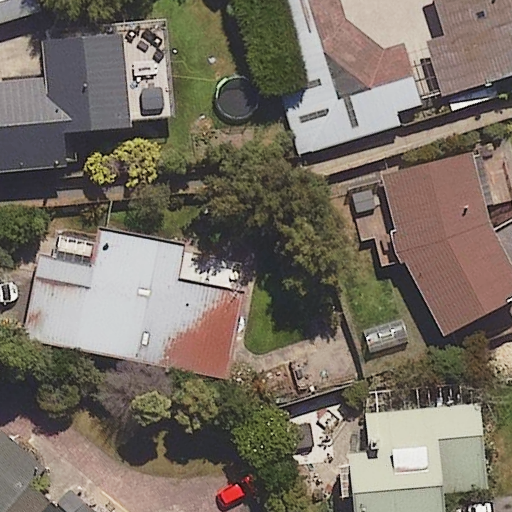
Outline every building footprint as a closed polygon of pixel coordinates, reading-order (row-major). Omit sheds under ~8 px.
[(0,0),(0,17),(41,5),(39,0),(0,0)] [(290,0),(318,76),(275,91),(299,159),(401,124),(394,106),(422,96),(402,39),(366,51),(348,0),(290,0)] [(511,0),(438,0),(446,23),(420,32),(441,91),(511,66),(511,0)] [(66,124),(132,120),(127,27),(44,31),(46,74),(0,76),(0,165),(68,161),(66,124)] [(511,297),(511,251),(488,205),(475,145),(381,165),(396,236),(446,331),(511,297)] [(178,277),(185,242),(106,227),(97,270),(43,259),(28,334),(229,373),(245,290),(178,277)] [(370,352),(409,341),(402,316),(363,328),(370,352)] [(448,511),(447,490),(488,487),(482,402),(366,411),(369,442),(352,443),(357,511),(448,511)] [(0,511),(100,511),(3,427),(0,429),(0,511)]
